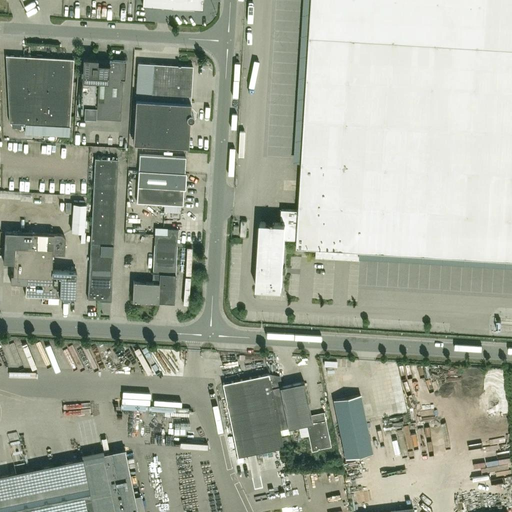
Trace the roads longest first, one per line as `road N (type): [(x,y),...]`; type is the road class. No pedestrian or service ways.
road 1 (unclassified): [(511,355),(209,336)]
road 2 (unclassified): [(209,336),(227,41)]
road 3 (unclassified): [(227,41),(3,31)]
road 4 (unclassified): [(209,336),(0,325)]
